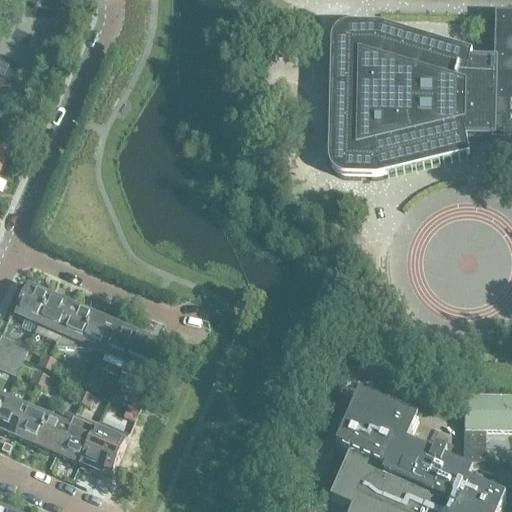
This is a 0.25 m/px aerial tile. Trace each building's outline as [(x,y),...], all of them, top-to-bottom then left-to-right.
[(511,19),(497,20),(497,21),(499,21),(498,41),(496,41),(496,43),(498,43),(497,63),(496,63),(496,64),(497,64),(497,84),(495,84),(495,86),(497,86),(496,105),(495,105),(494,112),(493,143),(493,145),(511,145),(511,19)] [(496,105),(497,86),(495,86),(495,84),(497,84),(497,64),(496,64),(485,64),(470,64),(472,57),(470,56),(469,58),(387,33),(387,32),(382,31),(381,30),(380,30),(379,30),(375,30),(374,30),(374,31),(373,33),(365,32),(365,31),(364,31),(364,30),(363,30),(351,29),(350,29),(349,29),(348,29),(347,30),(346,30),(345,30),(344,31),(343,31),(342,31),(341,32),(340,32),(339,33),(338,34),(337,35),(336,36),(335,37),(335,38),(334,39),(334,40),(333,41),(333,42),(332,43),(332,44),(332,45),(332,46),(332,47),(332,48),(331,56),(333,56),(331,154),(329,154),(329,161),(329,162),(329,164),(329,165),(329,166),(330,167),(330,168),(330,169),(331,170),(331,171),(331,172),(332,173),(333,173),(333,174),(334,175),(335,176),(336,177),(337,178),(338,178),(339,179),(340,179),(341,180),(342,180),(343,181),(344,181),(345,181),(346,181),(347,181),(359,181),(360,181),(361,181),(361,180),(361,178),(370,179),(370,180),(370,181),(371,181),(371,182),(372,182),(377,182),(378,182),(387,179),(387,178),(467,158),(467,160),(470,159),(466,143),(493,143),(494,112),(495,105),(496,105)] [(0,176),(7,159),(8,159),(8,158),(0,154),(0,176)] [(39,328),(51,300),(30,292),(31,291),(29,291),(17,319),(18,320),(39,328)] [(60,338),(73,310),(51,300),(39,328),(60,338)] [(79,352),(94,319),(74,310),(73,310),(60,338),(56,350),(79,352)] [(105,357),(117,328),(116,328),(116,329),(94,319),(79,352),(92,353),(93,352),(104,356),(104,357),(105,357)] [(125,366),(137,338),(117,329),(117,328),(105,357),(125,366)] [(159,348),(137,338),(125,366),(147,375),(147,376),(148,376),(161,348),(159,347),(159,348)] [(0,352),(16,360),(21,348),(2,340),(1,341),(2,342),(0,346),(0,352)] [(29,352),(21,348),(16,360),(24,364),(29,352)] [(45,373),(50,361),(42,358),(38,369),(45,373)] [(0,372),(9,377),(14,365),(0,359),(0,372)] [(58,365),(50,361),(45,373),(53,376),(58,365)] [(17,380),(21,369),(14,365),(9,377),(17,380)] [(370,384),(370,369),(350,369),(338,365),(330,388),(345,392),(347,384),(370,384)] [(38,389),(43,378),(35,375),(31,386),(38,389)] [(88,391),(93,380),(86,377),(81,388),(88,391)] [(51,382),(43,378),(38,389),(46,393),(51,382)] [(102,384),(93,380),(88,391),(97,395),(102,384)] [(81,408),(86,397),(79,394),(74,405),(81,408)] [(95,400),(86,397),(81,408),(90,411),(95,400)] [(412,461),(408,461),(403,459),(419,424),(360,398),(337,451),(350,457),(331,502),(353,511),(352,511),(502,511),(506,503),(464,484),(461,481),(457,479),(454,476),(450,474),(447,471),(443,469),(446,462),(437,458),(434,465),(429,464),(425,463),(421,462),(417,462),(412,461)] [(497,481),(501,473),(486,466),(486,436),(511,436),(511,402),(467,401),(465,401),(464,467),(481,467),(481,474),(497,481)] [(16,441),(28,412),(7,403),(0,420),(0,433),(15,441),(16,441)] [(131,403),(128,411),(139,416),(142,408),(131,403)] [(135,424),(139,416),(128,411),(124,419),(135,424)] [(37,450),(49,422),(29,413),(29,412),(28,412),(16,441),(16,442),(17,441),(37,450)] [(59,460),(72,431),(71,431),(49,422),(37,450),(59,459),(59,460)] [(81,469),(93,441),(72,432),(72,431),(59,460),(60,461),(60,460),(81,469)] [(114,450),(93,441),(81,469),(102,478),(102,479),(103,479),(116,450),(114,450)]
